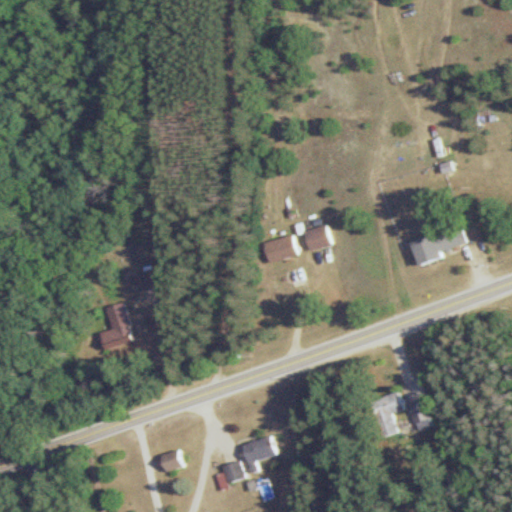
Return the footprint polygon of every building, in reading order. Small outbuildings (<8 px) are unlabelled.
[(333,246),(327,227),(305,234),(311,253),(333,246)] [(410,244),(417,265),(468,248),(460,227),(410,244)] [(298,257),(292,237),(264,244),(269,265),(298,257)] [(305,282),(302,270),(288,273),(291,285),(305,282)] [(107,310),(113,332),(101,335),(106,353),(135,345),(124,305),(107,310)] [(393,415),(406,411),(400,393),(370,402),(381,439),(399,434),(393,415)] [(416,431),(433,427),(427,402),(410,405),(416,431)] [(242,452),(253,468),(279,452),(268,435),(242,452)] [(184,467),(179,451),(160,457),(165,473),(184,467)] [(228,485),(244,479),(238,462),(222,468),(228,485)]
